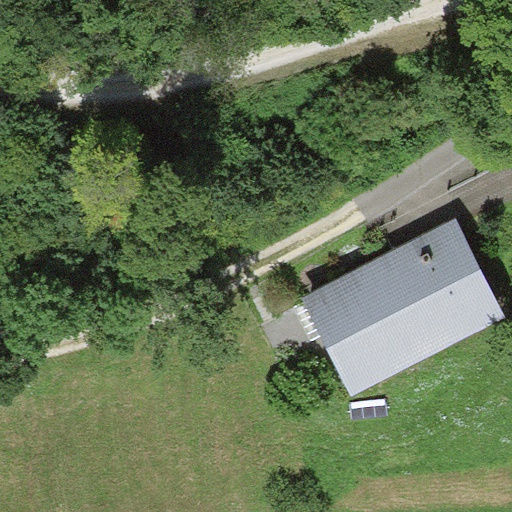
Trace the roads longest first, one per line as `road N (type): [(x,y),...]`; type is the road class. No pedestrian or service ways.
road 1 (track): [(440,0),(78,89),(0,87)]
road 2 (track): [(0,349),(200,293),(365,215)]
